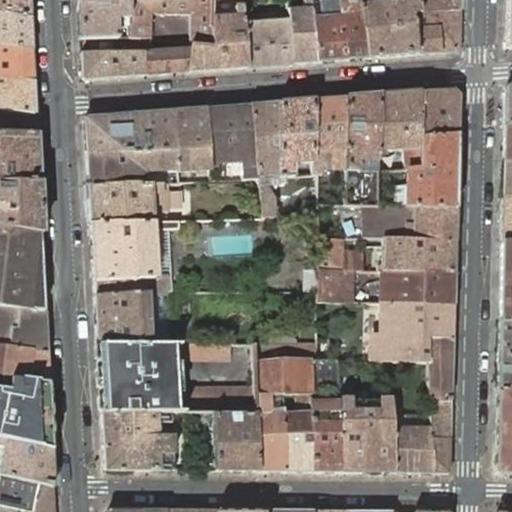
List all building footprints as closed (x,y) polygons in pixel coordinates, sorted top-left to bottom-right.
[(28,0),(0,0),(0,14),(29,18),(28,0)] [(143,0),(128,1),(128,20),(127,20),(127,28),(127,40),(127,46),(127,54),(80,54),(81,79),(83,81),(116,79),(144,77),(167,75),(188,73),(188,50),(166,52),(150,53),(150,40),(151,15),(163,15),(190,15),(188,46),(212,45),(211,17),(212,18),(212,8),(212,0),(143,0)] [(288,11),(292,65),(317,63),(309,0),(302,0),(303,10),(288,11)] [(309,0),(317,63),(365,60),(357,0),(309,0)] [(357,0),(365,60),(416,56),(412,14),(419,14),(417,0),(357,0)] [(417,0),(419,14),(459,11),(459,0),(417,0)] [(128,1),(78,3),(80,40),(117,40),(117,20),(122,20),(122,28),(127,28),(127,20),(128,20),(128,1)] [(243,14),(248,69),(292,65),(288,11),(287,4),(279,5),(281,21),(251,23),(251,13),(243,14)] [(188,50),(188,73),(248,69),(243,14),(242,8),(234,9),(235,16),(212,18),(211,17),(212,45),(188,46),(188,50)] [(412,14),(416,56),(457,53),(458,51),(459,11),(419,14),(412,14)] [(0,46),(30,50),(29,18),(0,14),(0,46)] [(0,77),(32,83),(30,50),(0,46),(0,77)] [(0,109),(30,114),(34,115),(32,83),(0,77),(0,109)] [(451,91),(417,94),(417,140),(457,136),(457,98),(451,91)] [(417,94),(378,97),(377,148),(377,153),(387,153),(417,153),(417,140),(417,94)] [(344,100),(344,162),(344,208),(360,208),(376,208),(376,173),(377,153),(377,148),(378,97),(344,100)] [(344,100),(312,102),(311,164),(311,177),(316,176),(319,176),(319,161),(344,162),(344,100)] [(278,104),(277,176),(277,179),(284,178),(292,178),(292,165),(311,164),(312,102),(278,104)] [(259,213),(260,220),(272,220),(271,200),(263,189),(263,187),(262,177),(277,176),(278,104),(249,106),(256,181),(259,213)] [(240,158),(241,181),(256,181),(249,106),(205,110),(209,169),(216,169),(215,158),(240,158)] [(175,152),(176,172),(177,173),(209,171),(209,169),(205,110),(172,112),(175,152)] [(83,121),(85,155),(175,152),(172,112),(85,119),(83,121)] [(511,126),(504,127),(503,163),(511,162),(511,126)] [(0,184),(37,185),(35,136),(32,136),(0,135),(0,184)] [(417,140),(417,153),(417,170),(406,171),(405,202),(393,202),(394,209),(405,209),(455,210),(457,136),(417,140)] [(85,155),(87,188),(145,185),(144,172),(176,172),(175,152),(85,155)] [(511,162),(503,163),(502,198),(511,198),(511,162)] [(262,177),(263,187),(277,186),(277,179),(277,176),(262,177)] [(0,229),(40,234),(37,185),(0,184),(0,229)] [(87,188),(89,224),(152,223),(151,216),(159,215),(163,215),(167,215),(166,194),(166,185),(145,185),(87,188)] [(394,187),(393,202),(405,202),(406,187),(394,187)] [(511,198),(502,198),(501,242),(511,242),(511,198)] [(303,203),(304,219),(317,219),(317,207),(317,203),(303,203)] [(344,208),(338,208),(338,225),(360,225),(360,208),(344,208)] [(338,225),(338,240),(341,240),(381,241),(454,242),(455,210),(405,209),(394,209),(376,208),(360,208),(360,225),(338,225)] [(89,224),(94,297),(151,294),(150,280),(165,279),(165,271),(153,271),(150,232),(163,231),(162,223),(159,222),(152,223),(89,224)] [(0,308),(43,313),(43,302),(42,282),(40,234),(0,229),(0,308)] [(338,240),(317,240),(316,271),(350,272),(362,273),(362,254),(341,254),(341,240),(338,240)] [(453,275),(454,242),(381,241),(381,248),(380,268),(377,268),(376,273),(380,273),(395,273),(453,275)] [(511,242),(501,242),(499,322),(511,322),(511,242)] [(350,272),(316,271),(316,282),(316,294),(316,304),(350,305),(350,272)] [(395,273),(380,273),(380,305),(393,305),(452,306),(453,275),(395,273)] [(305,282),(305,294),(307,294),(316,294),(316,282),(305,282)] [(94,297),(96,345),(160,345),(168,345),(166,294),(157,294),(151,294),(94,297)] [(316,294),(307,294),(307,304),(316,304),(316,294)] [(368,363),(387,363),(426,364),(426,339),(451,339),(452,306),(393,305),(380,305),(378,352),(369,352),(368,363)] [(0,348),(45,354),(43,313),(0,308),(0,348)] [(511,322),(499,322),(498,357),(511,357),(511,322)] [(428,400),(450,400),(451,339),(426,339),(426,364),(428,400)] [(176,390),(174,345),(168,345),(160,345),(96,345),(100,415),(170,415),(177,415),(176,390)] [(231,345),(179,345),(179,361),(231,361),(231,345)] [(338,389),(337,385),(336,362),(316,361),(297,362),(296,346),(251,345),(253,391),(254,416),(253,416),(257,473),(285,473),(282,417),(282,396),(295,396),(310,396),(309,391),(338,389)] [(297,362),(316,361),(315,346),(296,346),(297,362)] [(47,384),(45,354),(0,348),(0,391),(5,392),(5,378),(47,384)] [(511,357),(498,357),(497,394),(511,393),(511,357)] [(0,441),(50,452),(47,384),(5,378),(5,392),(0,391),(0,441)] [(253,391),(176,390),(177,415),(194,415),(212,415),(212,416),(253,416),(254,416),(253,391)] [(511,393),(497,394),(495,473),(497,475),(511,475),(511,393)] [(285,473),(313,473),(311,424),(310,414),(310,396),(295,396),(296,417),(282,417),(285,473)] [(400,397),(392,398),(392,408),(394,408),(394,414),(400,414),(400,397)] [(341,474),(393,474),(389,412),(389,400),(338,400),(339,401),(338,405),(341,474)] [(430,440),(449,439),(450,400),(428,400),(429,418),(430,440)] [(310,402),(310,414),(338,414),(338,405),(339,401),(310,402)] [(170,415),(100,415),(102,441),(104,472),(134,472),(173,473),(170,415)] [(196,473),(215,473),(212,416),(212,415),(194,415),(196,473)] [(215,473),(257,473),(253,416),(212,416),(215,473)] [(311,424),(313,473),(341,474),(339,424),(311,424)] [(391,429),(393,474),(432,474),(430,440),(429,429),(391,429)] [(430,440),(432,474),(448,475),(448,474),(449,439),(430,440)] [(0,475),(52,488),(50,452),(0,441),(0,447),(3,448),(0,460),(0,475)] [(53,511),(52,488),(0,475),(0,505),(26,511),(53,511)]
